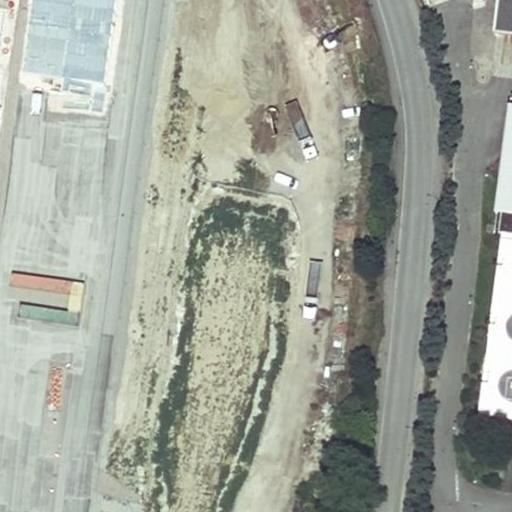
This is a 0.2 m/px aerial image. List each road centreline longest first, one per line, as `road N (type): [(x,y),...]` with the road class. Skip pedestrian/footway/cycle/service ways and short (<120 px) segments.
road 1 (residential): [(395,0),(423,109),(385,511)]
road 2 (unknown): [(148,511),(122,491),(95,488),(0,506)]
